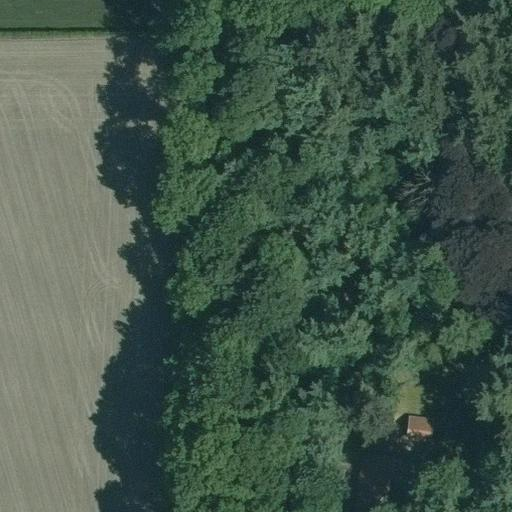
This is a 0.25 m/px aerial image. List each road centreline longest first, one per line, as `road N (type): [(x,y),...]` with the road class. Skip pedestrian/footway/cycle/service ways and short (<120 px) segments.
road 1 (track): [(201,0),(177,511)]
road 2 (unknown): [(418,0),(511,412)]
